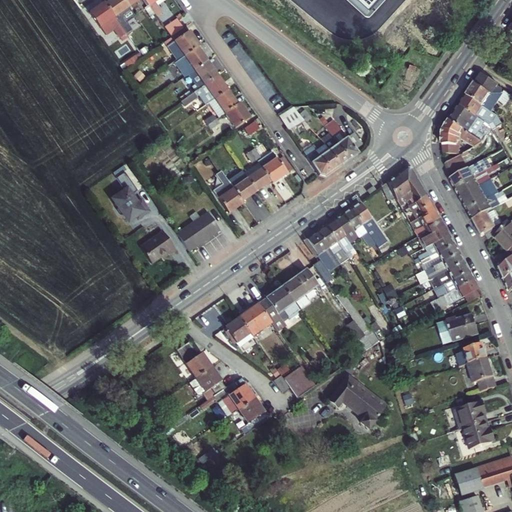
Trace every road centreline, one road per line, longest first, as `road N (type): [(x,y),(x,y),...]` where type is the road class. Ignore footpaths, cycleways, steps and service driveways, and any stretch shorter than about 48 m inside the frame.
road 1 (primary): [(405,136),(169,310)]
road 2 (residential): [(405,136),(219,0)]
road 3 (residential): [(511,334),(405,136)]
road 4 (motorway): [(178,511),(0,377)]
road 5 (residential): [(309,177),(208,29),(203,0)]
road 6 (primary): [(505,0),(405,136)]
road 7 (motorway): [(0,415),(128,511)]
road 8 (primary): [(0,422),(71,384),(122,343)]
road 9 (residential): [(169,310),(278,405)]
road 10 (primary): [(122,343),(0,410)]
